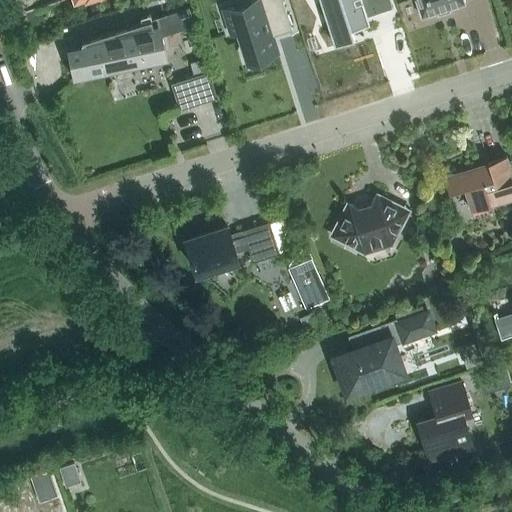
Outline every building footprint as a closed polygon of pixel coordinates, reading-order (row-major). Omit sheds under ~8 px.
[(253,0),(224,9),(231,32),(238,30),(247,59),(276,51),(269,31),(290,24),(282,0),(253,0)] [(320,0),(334,42),(354,35),(351,25),(367,20),(366,15),(392,6),(390,0),(320,0)] [(415,0),(421,16),(464,2),(463,0),(415,0)] [(88,73),(105,70),(104,61),(165,48),(161,28),(168,26),(169,31),(194,24),(189,7),(158,16),(81,40),(83,47),(67,51),(73,77),(88,73)] [(179,79),(170,82),(179,109),(187,106),(217,97),(209,70),(179,79)] [(490,169),(483,171),(481,167),(460,174),(471,209),(511,196),(511,172),(506,153),(488,159),(479,132),(478,133),(490,169)] [(352,203),(347,205),(334,231),(335,235),(364,250),(391,241),(406,213),(404,209),(378,195),(373,196),(369,204),(360,207),(352,203)] [(227,225),(185,239),(190,255),(230,291),(246,273),(230,258),(237,256),(235,251),(248,247),(253,261),(279,253),(269,222),(270,222),(270,220),(241,229),(242,230),(243,230),(244,234),(231,238),(227,225)] [(325,285),(306,241),(288,264),(302,296),(325,285)] [(428,312),(398,323),(396,318),(367,328),(372,342),(334,356),(346,390),(402,370),(393,344),(408,339),(408,340),(435,331),(428,312)] [(480,362),(473,342),(459,347),(467,367),(480,362)] [(510,383),(505,364),(477,373),(483,392),(510,383)] [(436,408),(438,414),(417,420),(425,448),(440,444),(443,454),(473,445),(463,415),(471,412),(462,380),(429,390),(430,393),(434,404),(433,404),(435,409),(436,408)] [(73,481),(86,478),(81,460),(68,464),(73,481)] [(48,469),(31,475),(35,488),(53,482),(48,469)]
